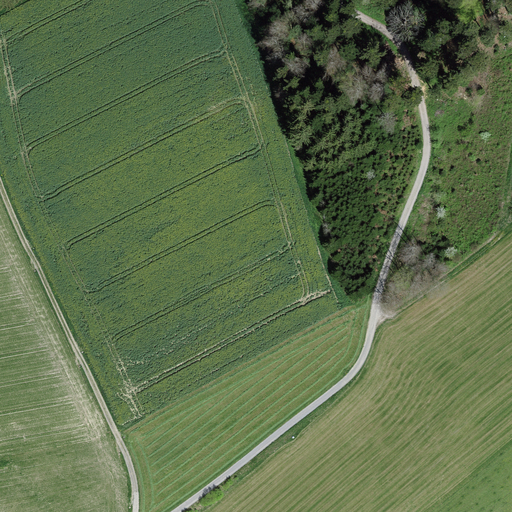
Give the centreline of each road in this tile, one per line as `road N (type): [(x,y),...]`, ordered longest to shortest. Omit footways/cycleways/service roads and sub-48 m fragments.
road 1 (track): [(175,511),(354,370),(421,171),(425,131),(401,46),(335,0)]
road 2 (track): [(135,511),(129,462),(0,182)]
